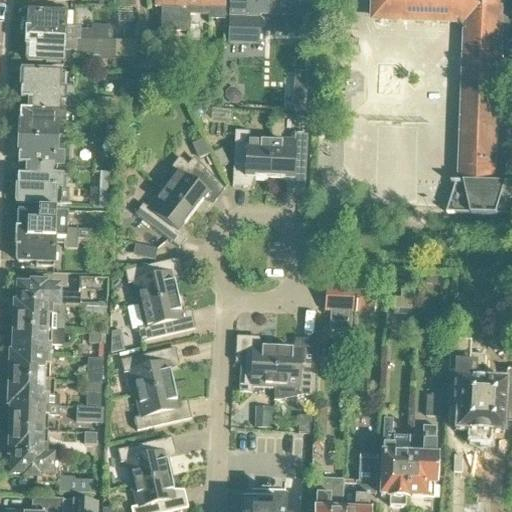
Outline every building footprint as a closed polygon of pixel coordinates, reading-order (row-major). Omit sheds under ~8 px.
[(161,34),(188,34),(188,17),(209,18),(209,20),(223,21),(223,0),(154,0),(154,11),(155,11),(155,9),(162,9),(161,34)] [(229,0),(228,46),(257,47),(259,17),(307,19),(307,0),(229,0)] [(456,188),(448,216),(511,218),(511,187),(510,187),(511,159),(511,3),(500,4),(497,0),(375,0),(375,21),(458,24),(468,34),(462,186),(452,185),(452,187),(456,188)] [(24,31),(24,40),(111,43),(111,29),(91,28),(91,33),(75,33),(75,40),(64,40),(64,31),(74,31),(74,16),(64,15),(65,13),(47,12),(47,17),(29,16),(28,31),(24,31)] [(111,43),(24,40),(23,50),(27,50),(27,65),(45,65),(44,70),(62,70),(63,54),(73,54),(73,60),(96,60),(96,55),(111,56),(112,44),(111,44),(111,43)] [(137,64),(136,76),(144,77),(145,65),(137,64)] [(19,102),(24,103),(40,103),(40,108),(44,108),(44,115),(63,116),(65,76),(22,74),(21,92),(20,92),(19,102)] [(199,83),(204,99),(218,94),(212,78),(199,83)] [(225,95),(225,101),(231,107),(236,107),(240,103),(240,98),(235,92),(229,92),(225,95)] [(97,102),(96,113),(109,113),(109,102),(97,102)] [(20,124),(19,141),(62,143),(63,116),(44,115),(44,108),(40,108),(40,103),(24,103),(24,113),(19,113),(19,124),(20,124)] [(109,113),(96,113),(96,121),(108,121),(109,113)] [(244,181),(268,182),(270,142),(247,141),(248,135),(234,134),(232,190),(244,190),(244,181)] [(270,142),(268,182),(292,183),(292,193),(304,193),(307,138),(293,137),(293,143),(270,142)] [(22,168),(21,179),(36,179),(37,174),(41,174),(41,168),(56,169),(61,170),(62,143),(19,141),(19,157),(17,157),(17,168),(22,168)] [(193,147),(199,161),(209,157),(202,142),(193,147)] [(212,156),(219,171),(228,167),(221,152),(212,156)] [(224,192),(197,165),(192,171),(178,160),(170,171),(175,174),(161,192),(192,217),(207,198),(215,204),(224,192)] [(36,179),(21,179),(16,178),(16,189),(17,189),(17,206),(71,208),(71,192),(67,192),(60,191),(61,180),(56,180),(56,169),(41,168),(41,174),(37,174),(36,179)] [(192,217),(161,192),(147,211),(142,207),(134,217),(178,252),(185,242),(177,236),(192,217)] [(14,231),(14,241),(54,242),(64,243),(64,242),(77,243),(77,242),(89,243),(89,234),(64,233),(65,218),(55,218),(55,213),(37,213),(37,217),(19,216),(18,231),(14,231)] [(54,242),(14,241),(14,250),(18,250),(17,265),(36,266),(35,270),(53,271),(54,242)] [(76,252),(77,243),(64,242),(64,243),(64,252),(76,252)] [(144,259),(161,263),(163,253),(146,250),(144,259)] [(133,285),(138,308),(177,299),(171,276),(181,273),(178,262),(124,274),(127,287),(133,285)] [(78,293),(106,295),(107,282),(79,281),(78,293)] [(17,288),(17,306),(17,307),(61,308),(61,309),(65,309),(79,309),(80,297),(58,296),(58,287),(31,286),(31,289),(17,288)] [(351,316),(353,316),(354,291),(325,289),(324,315),(330,315),(331,315),(347,316),(351,316)] [(410,313),(411,301),(414,302),(414,291),(400,291),(400,301),(394,301),(393,312),(410,313)] [(355,316),(374,317),(376,293),(357,292),(355,316)] [(177,299),(138,308),(143,330),(137,332),(140,345),(195,332),(192,320),(182,323),(177,299)] [(13,329),(13,332),(62,334),(63,318),(61,318),(61,309),(61,308),(17,307),(17,306),(14,306),(14,319),(12,321),(12,327),(13,329)] [(82,319),(97,320),(98,310),(82,310),(82,319)] [(330,315),(329,333),(350,335),(351,316),(347,316),(331,315),(330,315)] [(13,345),(12,356),(49,358),(50,346),(62,347),(62,334),(13,332),(13,335),(11,337),(11,343),(13,345)] [(100,336),(89,336),(88,346),(99,347),(100,336)] [(251,390),(274,391),(276,352),(252,350),(252,340),(235,340),(234,366),(239,366),(238,395),(251,396),(251,390)] [(276,352),(274,391),(297,392),(297,398),(314,399),(317,343),(301,343),(300,353),(276,352)] [(511,425),(511,372),(505,372),(505,383),(484,382),(485,358),(469,358),(469,344),(448,343),(446,376),(454,377),(453,406),(455,406),(454,434),(467,435),(466,443),(489,444),(489,436),(503,436),(504,425),(511,425)] [(109,348),(111,356),(120,354),(117,345),(109,348)] [(129,375),(134,398),(172,389),(167,365),(177,363),(174,351),(120,364),(123,377),(129,375)] [(9,379),(9,383),(48,384),(49,358),(12,356),(10,356),(10,369),(8,371),(8,377),(9,379)] [(87,367),(87,386),(98,386),(101,386),(101,368),(87,367)] [(8,409),(10,409),(58,411),(59,390),(53,390),(53,384),(48,384),(9,383),(9,386),(7,388),(7,393),(9,396),(8,409)] [(98,386),(87,386),(86,396),(97,396),(98,386)] [(172,389),(134,398),(139,420),(133,421),(136,434),(190,422),(188,410),(178,412),(172,389)] [(444,420),(445,396),(423,394),(422,419),(444,420)] [(9,433),(9,435),(46,436),(47,419),(59,419),(59,411),(58,411),(10,409),(10,420),(8,422),(8,428),(8,430),(9,433)] [(101,412),(81,411),(76,411),(75,425),(101,426),(101,412)] [(254,432),(273,432),(273,415),(255,415),(254,432)] [(406,501),(407,453),(408,442),(393,441),(393,436),(391,436),(391,423),(383,423),(379,499),(387,500),(387,501),(389,502),(389,510),(403,510),(404,502),(406,502),(406,501)] [(421,454),(407,453),(406,501),(432,502),(433,488),(434,488),(435,460),(434,460),(435,430),(422,430),(421,454)] [(8,459),(11,459),(52,461),(52,449),(46,449),(46,436),(9,435),(9,436),(8,438),(7,444),(9,446),(8,459)] [(84,447),(95,448),(95,437),(84,436),(84,447)] [(125,465),(131,487),(169,478),(164,455),(173,452),(171,441),(117,453),(120,466),(125,465)] [(52,461),(11,459),(10,477),(24,478),(24,481),(36,481),(36,488),(58,489),(57,497),(94,498),(94,485),(73,484),(73,482),(59,481),(60,464),(51,463),(52,461)] [(342,485),(340,511),(367,511),(368,491),(375,491),(377,464),(364,464),(364,467),(359,467),(357,486),(342,485)] [(169,478),(131,487),(136,510),(130,511),(184,511),(187,511),(184,500),(175,502),(169,478)] [(328,511),(330,484),(316,484),(314,511),(328,511)] [(92,511),(93,505),(32,503),(32,511),(92,511)] [(283,511),(284,505),(257,503),(256,511),(283,511)]
